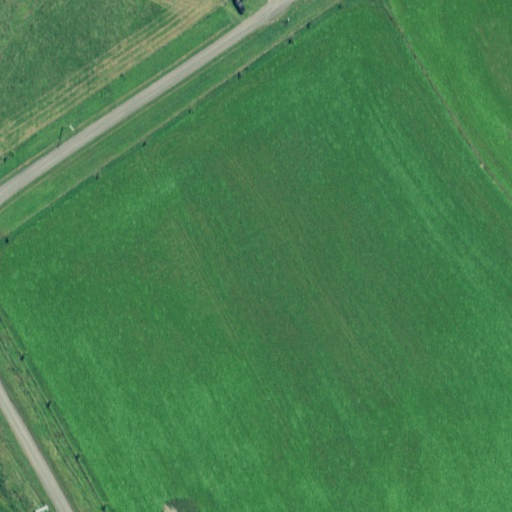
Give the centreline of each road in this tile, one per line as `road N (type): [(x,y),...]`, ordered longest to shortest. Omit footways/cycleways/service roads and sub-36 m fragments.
road 1 (unclassified): [(288,0),(0,199)]
road 2 (unclassified): [(0,392),(65,511)]
